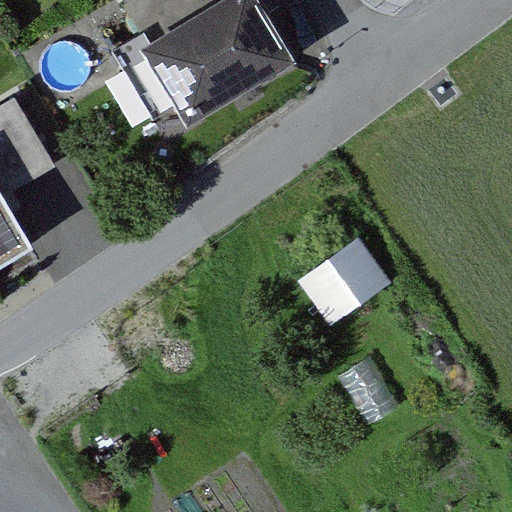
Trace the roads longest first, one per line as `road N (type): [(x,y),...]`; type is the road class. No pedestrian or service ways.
road 1 (residential): [(386,83),(0,351)]
road 2 (residential): [(493,0),(386,83)]
